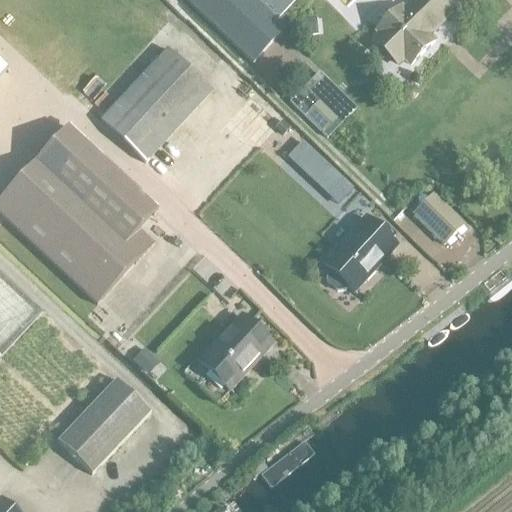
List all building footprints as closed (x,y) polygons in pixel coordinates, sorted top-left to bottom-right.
[(377,37),(373,41),(400,67),(405,62),(411,68),(436,43),(430,37),(455,12),(442,0),(414,0),(406,9),(403,6),(375,34),(377,37)] [(296,38),(313,37),(312,19),(294,20),(296,38)] [(166,51),(99,123),(144,164),(210,93),(166,51)] [(304,89),(289,104),(296,110),(328,140),(357,110),(329,84),(314,99),(311,96),(304,89)] [(67,129),(0,200),(0,216),(96,307),(153,247),(138,232),(156,212),(67,129)] [(432,195),(425,203),(412,216),(444,247),(464,227),(432,195)] [(364,217),(320,265),(328,272),(326,274),(325,283),(336,293),(345,292),(347,290),(353,296),(397,248),(364,217)] [(272,347),(240,316),(196,363),(229,394),(272,347)] [(92,477),(95,473),(150,415),(115,382),(57,444),(92,477)] [(299,446),(230,498),(240,511),(257,511),(316,468),(299,446)] [(240,511),(230,498),(210,511),(240,511)] [(0,511),(12,511),(1,501),(0,502),(0,511)]
